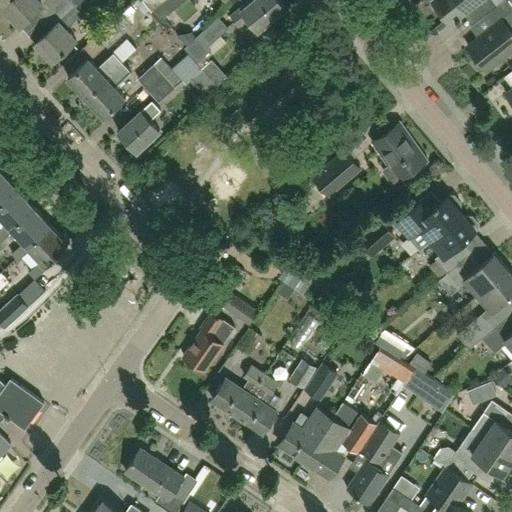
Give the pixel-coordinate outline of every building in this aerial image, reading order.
[(38,10),(45,18),(65,0),(9,0),(2,7),(20,26),(38,10)] [(82,14),(76,7),(84,0),(65,0),(45,18),(52,26),(35,42),(53,62),(76,40),(65,29),(82,14)] [(144,0),(145,0),(152,9),(154,11),(167,0),(144,0)] [(167,0),(154,11),(162,22),(188,0),(167,0)] [(257,30),(285,7),(279,0),(252,0),(245,6),(244,4),(230,16),(239,26),(248,18),(257,30)] [(473,9),(484,0),(432,0),(431,1),(450,24),(471,8),(473,9)] [(511,31),(511,30),(511,7),(506,0),(503,0),(497,6),(487,14),(494,23),(467,45),(487,70),(511,50),(511,31)] [(108,48),(132,25),(121,13),(97,36),(108,48)] [(208,46),(220,35),(228,28),(218,17),(184,48),(197,62),(211,50),(208,46)] [(286,45),(268,24),(235,50),(253,72),(286,45)] [(67,78),(85,97),(122,62),(113,52),(97,68),(88,58),(67,78)] [(189,54),(172,69),(186,85),(194,78),(203,70),(202,68),(189,54)] [(175,87),(182,80),(161,57),(137,79),(159,103),(175,87)] [(217,86),(227,76),(212,60),(202,68),(203,70),(217,86)] [(122,62),(85,97),(104,116),(124,97),(115,87),(131,72),(122,62)] [(217,86),(203,70),(194,78),(208,94),(217,86)] [(148,118),(159,108),(152,101),(141,110),(117,131),(136,151),(159,130),(148,118)] [(399,179),(426,160),(400,122),(372,142),(389,165),(383,169),(392,182),(398,178),(399,179)] [(329,194),(359,168),(343,149),(313,175),(329,194)] [(0,202),(16,188),(0,171),(0,202)] [(0,202),(0,216),(7,224),(0,230),(0,241),(0,242),(13,230),(10,228),(33,207),(16,188),(0,202)] [(422,248),(432,240),(431,239),(462,213),(458,209),(461,207),(461,202),(455,195),(450,194),(447,197),(428,213),(419,203),(398,220),(422,248)] [(10,228),(13,230),(24,242),(11,254),(17,260),(30,249),(27,246),(50,226),(33,207),(10,228)] [(431,239),(432,240),(442,252),(435,258),(436,260),(429,266),(440,279),(466,257),(457,247),(479,228),(479,223),(472,216),(468,215),(465,217),(462,213),(431,239)] [(394,230),(391,227),(386,221),(362,242),(370,251),(394,230)] [(27,246),(30,249),(41,261),(28,272),(34,279),(46,267),(45,265),(67,245),(50,226),(27,246)] [(466,257),(440,279),(448,288),(455,282),(460,288),(465,283),(476,295),(508,268),(493,252),(474,268),(472,265),(474,263),(467,255),(466,257)] [(292,254),(279,274),(303,291),(317,269),(292,254)] [(511,293),(511,273),(508,268),(476,295),(487,308),(457,334),(469,347),(481,337),(487,332),(487,333),(500,322),(501,321),(492,311),(511,293)] [(249,325),(258,312),(232,293),(223,306),(249,325)] [(0,320),(5,325),(27,305),(18,295),(0,310),(0,320)] [(204,371),(235,327),(211,311),(199,328),(201,330),(183,356),(204,371)] [(511,329),(509,332),(500,322),(487,333),(487,332),(481,337),(495,353),(506,343),(511,350),(511,329)] [(250,354),(262,336),(251,328),(238,346),(250,354)] [(383,363),(408,378),(414,367),(379,346),(361,374),(372,380),(383,363)] [(409,363),(423,373),(431,362),(416,352),(409,363)] [(303,360),(290,379),(304,388),(316,368),(303,360)] [(212,399),(237,416),(265,374),(251,364),(243,375),(249,379),(242,389),(226,378),(212,399)] [(336,373),(323,364),(306,390),(320,398),(336,373)] [(265,374),(237,416),(262,433),(276,411),(273,409),(280,398),(272,393),(279,383),(265,374)] [(0,378),(0,455),(11,445),(0,434),(0,420),(5,416),(9,419),(10,417),(23,427),(23,428),(24,428),(43,402),(43,401),(42,401),(11,379),(11,378),(6,384),(0,378)] [(471,428),(511,456),(511,431),(504,426),(511,414),(491,400),(471,428)] [(332,418),(304,460),(330,477),(344,456),(333,449),(347,426),(357,410),(343,401),(332,417),(332,418)] [(318,408),(310,420),(304,429),(293,422),(279,444),(304,460),(332,418),(332,417),(318,408)] [(358,451),(360,449),(376,424),(361,414),(343,441),(358,451)] [(376,424),(360,449),(368,455),(346,488),(369,503),(389,474),(378,466),(400,433),(380,420),(377,424),(376,424)] [(502,474),(511,459),(511,456),(471,428),(452,457),(457,461),(452,469),(467,479),(480,460),(502,474)] [(175,490),(184,477),(140,448),(125,471),(160,494),(156,500),(174,511),(176,511),(183,502),(176,497),(175,490)] [(416,458),(397,485),(418,499),(436,473),(416,458)] [(471,482),(467,479),(452,469),(446,465),(426,494),(427,495),(420,505),(430,511),(469,511),(457,503),(464,492),(471,482)] [(430,511),(420,505),(419,506),(393,488),(376,511),(396,511),(401,505),(411,511),(430,511)] [(94,511),(128,511),(127,511),(126,511),(121,511),(103,499),(94,511)] [(180,511),(208,511),(189,499),(180,511)]
